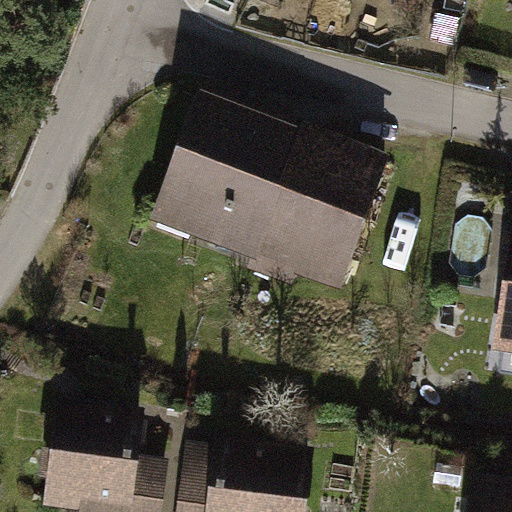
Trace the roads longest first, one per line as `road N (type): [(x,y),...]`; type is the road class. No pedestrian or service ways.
road 1 (residential): [(511,131),(376,102),(132,23)]
road 2 (residential): [(0,280),(132,23)]
